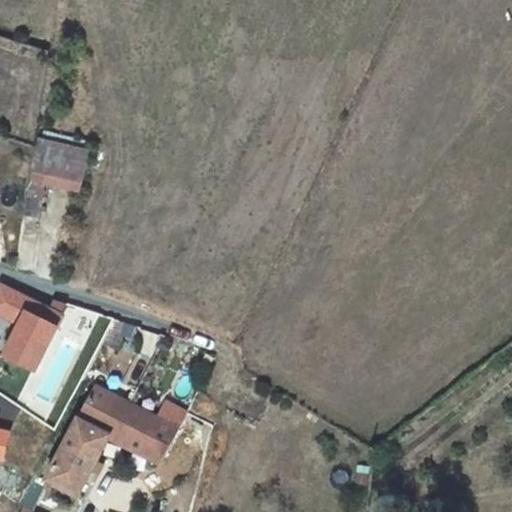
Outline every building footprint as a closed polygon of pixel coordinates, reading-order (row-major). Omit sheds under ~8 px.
[(39,139),(88,151),(90,142),(41,131),(39,139)] [(44,174),(81,182),(88,151),(39,139),(26,215),(40,217),(45,183),(43,183),(44,174)] [(64,317),(62,316),(68,304),(57,300),(52,310),(0,285),(0,284),(0,313),(21,324),(5,355),(37,371),(64,317)] [(109,437),(162,464),(180,429),(159,418),(96,387),(47,481),(79,496),(109,437)] [(159,418),(180,429),(189,413),(167,402),(159,418)] [(0,431),(0,458),(3,459),(9,433),(0,431)] [(32,498),(25,511),(41,511),(45,503),(32,498)]
